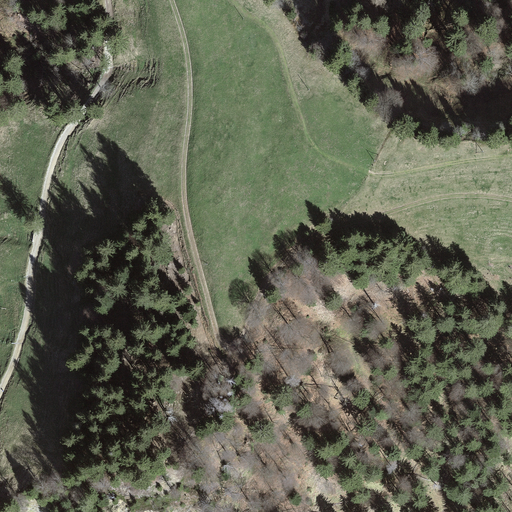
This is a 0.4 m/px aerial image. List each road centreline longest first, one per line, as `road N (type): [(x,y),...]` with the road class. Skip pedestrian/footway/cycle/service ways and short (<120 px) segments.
road 1 (track): [(171,0),(189,83),(187,224),(222,342),(241,338),(276,267),(324,231),(453,195),(511,199)]
road 2 (track): [(107,0),(109,67),(54,154),(22,326),(0,391)]
